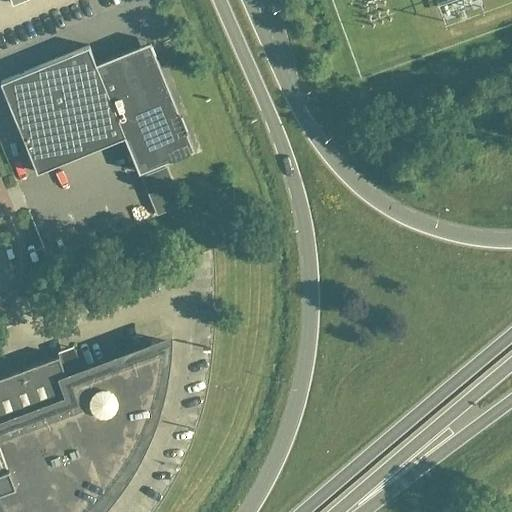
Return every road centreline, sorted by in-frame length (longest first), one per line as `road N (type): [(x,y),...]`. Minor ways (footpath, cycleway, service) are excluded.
road 1 (trunk): [(218,0),(293,183),(311,291),(295,416),(247,511)]
road 2 (trunk): [(511,243),(401,218),(342,173),(292,102),(247,0)]
road 3 (trunk): [(511,337),(304,511)]
road 4 (trunk): [(339,511),(511,365)]
road 5 (trunk): [(350,511),(511,401)]
